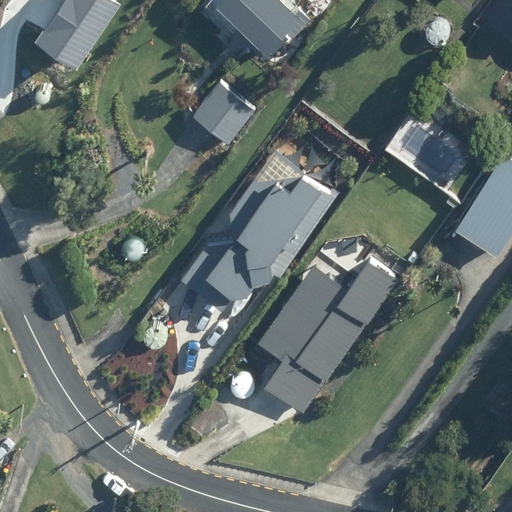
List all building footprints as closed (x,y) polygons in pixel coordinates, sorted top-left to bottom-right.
[(111,0),(71,0),(43,40),(81,67),(123,9),(111,0)] [(229,0),(226,4),(274,51),(277,48),(280,51),(296,35),(297,36),(312,22),(289,0),(229,0)] [(259,109),(223,82),(197,115),(233,143),(259,109)] [(504,254),(511,240),(511,156),(508,154),(507,155),(489,145),(479,161),(497,172),(462,229),(504,254)] [(238,290),(260,308),(345,198),(281,148),(182,277),(224,309),(238,290)] [(358,274),(322,249),(260,338),(287,356),(269,383),(309,410),(403,275),(372,254),(358,274)]
